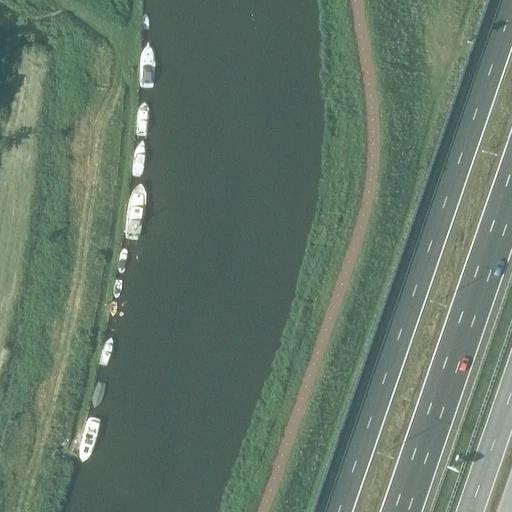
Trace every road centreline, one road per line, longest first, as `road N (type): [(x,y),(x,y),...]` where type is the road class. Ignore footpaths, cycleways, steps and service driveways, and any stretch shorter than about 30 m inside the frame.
road 1 (trunk): [(511,14),(339,511)]
road 2 (trunk): [(401,511),(511,188)]
